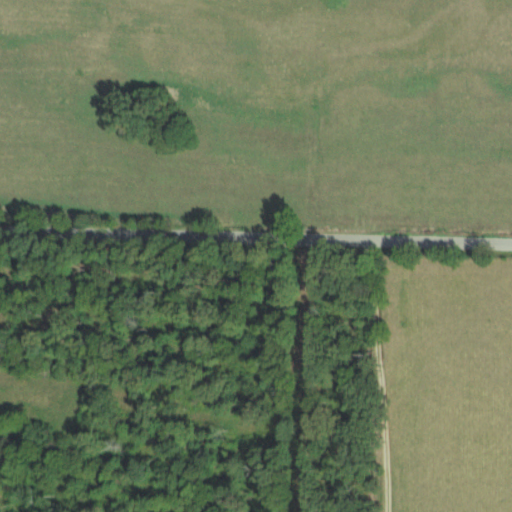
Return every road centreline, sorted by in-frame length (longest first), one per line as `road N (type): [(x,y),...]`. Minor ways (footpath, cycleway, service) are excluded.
road 1 (residential): [(511,241),(0,226)]
road 2 (residential): [(345,238),(375,388),(381,511)]
